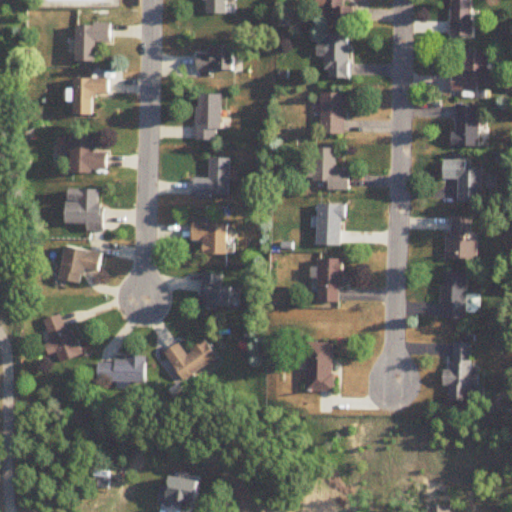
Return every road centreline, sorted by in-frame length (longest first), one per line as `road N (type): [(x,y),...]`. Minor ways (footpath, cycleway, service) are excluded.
road 1 (residential): [(404,0),(394,391)]
road 2 (residential): [(150,0),(146,304)]
